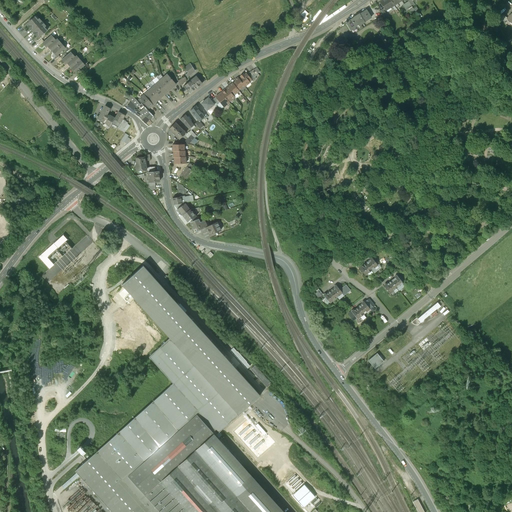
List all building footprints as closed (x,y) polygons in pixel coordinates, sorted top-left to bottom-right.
[(389,0),(380,0),(378,1),(384,10),(393,5),(389,0)] [(365,9),(358,13),(357,14),(362,22),(363,22),(363,21),(370,17),(365,9)] [(385,14),(382,9),(379,10),(384,20),(388,18),(385,14)] [(506,13),(502,17),(508,23),(511,19),(509,17),(506,13)] [(35,16),(32,19),(31,18),(29,21),(26,24),(30,27),(33,30),(42,22),(39,18),(38,19),(35,16)] [(353,17),(345,22),(345,21),(344,22),(345,23),(346,23),(350,29),(355,26),(354,25),(357,24),(358,25),(359,24),(354,16),(353,16),(353,17)] [(42,22),(33,30),(36,33),(35,33),(38,37),(41,35),(44,33),(44,32),(47,29),(44,26),(45,25),(42,22)] [(44,41),(43,42),(47,47),(48,46),(55,40),(51,35),(44,41)] [(55,40),(48,46),(52,50),(61,43),(57,38),(55,40)] [(61,43),(52,50),(57,55),(58,54),(65,48),(61,43)] [(62,59),(66,64),(67,63),(67,62),(74,56),(70,52),(62,59)] [(74,56),(67,62),(72,67),(80,60),(76,55),(74,56)] [(80,60),(72,67),(76,72),(79,69),(85,65),(80,60)] [(190,63),(185,67),(186,70),(188,72),(185,74),(187,76),(195,70),(190,63)] [(176,76),(172,69),(167,73),(175,83),(178,81),(178,80),(176,76)] [(249,72),(246,74),(250,78),(252,81),(254,79),(252,76),(249,72)] [(175,83),(167,73),(163,77),(171,87),(175,83)] [(246,73),(244,74),(242,73),(240,75),(241,77),(243,80),(241,81),(244,85),(244,86),(249,82),(248,80),(250,78),(246,74),(246,73)] [(196,76),(190,81),(195,88),(202,83),(196,76)] [(171,87),(163,77),(159,80),(168,90),(171,87)] [(238,78),(237,77),(234,80),(235,81),(237,84),(235,86),(238,90),(244,85),(241,81),(243,80),(241,77),(238,78)] [(168,90),(159,80),(155,84),(164,94),(168,90)] [(190,81),(183,86),(189,93),(195,88),(190,81)] [(232,90),(230,91),(233,95),(239,90),(238,90),(235,86),(237,84),(235,81),(233,83),(232,83),(229,85),(230,86),(232,90)] [(164,94),(155,84),(151,87),(160,97),(164,94)] [(230,86),(225,90),(224,89),(221,92),(228,101),(234,96),(233,95),(230,91),(232,90),(230,86)] [(160,97),(151,87),(147,90),(156,101),(160,97)] [(156,101),(147,90),(143,94),(152,104),(156,101)] [(221,92),(215,97),(219,102),(223,106),(229,102),(228,101),(221,92)] [(152,104),(143,94),(140,97),(143,102),(148,107),(152,104)] [(213,104),(208,97),(201,103),(207,110),(213,104)] [(132,102),(131,101),(128,105),(128,104),(125,108),(135,114),(137,111),(138,110),(136,107),(132,102)] [(98,117),(98,119),(103,122),(104,119),(106,120),(109,115),(107,114),(110,108),(105,105),(98,117)] [(201,112),(196,105),(190,110),(195,117),(199,114),(202,119),(205,117),(201,112)] [(146,109),(144,107),(141,110),(149,119),(152,116),(146,109)] [(138,116),(140,119),(145,123),(149,119),(141,110),(139,112),(141,114),(138,116)] [(118,111),(112,123),(117,127),(119,124),(122,118),(124,114),(118,111)] [(193,125),(185,114),(180,118),(185,125),(186,125),(189,128),(193,125)] [(109,115),(106,120),(105,123),(110,125),(113,119),(114,117),(111,116),(110,116),(109,115)] [(128,122),(122,118),(119,124),(117,127),(118,128),(124,132),(126,130),(126,129),(129,126),(127,124),(128,122)] [(175,122),(168,129),(173,133),(174,135),(179,139),(185,132),(175,122)] [(195,136),(196,135),(191,129),(185,134),(188,137),(185,140),(188,143),(192,139),(195,143),(198,140),(195,136)] [(144,156),(136,157),(137,164),(135,164),(136,170),(145,169),(146,169),(146,167),(145,161),(145,156),(144,156)] [(189,164),(179,177),(183,180),(186,182),(191,175),(188,173),(191,170),(190,169),(193,166),(189,164)] [(156,171),(148,172),(148,176),(147,178),(147,180),(149,180),(149,182),(155,182),(159,181),(158,171),(156,171)] [(180,196),(172,198),(174,204),(182,202),(181,199),(180,196)] [(189,209),(184,203),(177,208),(182,214),(189,209)] [(189,209),(182,214),(187,221),(190,218),(191,219),(196,216),(192,211),(191,211),(189,209)] [(198,218),(190,222),(193,228),(195,227),(197,230),(205,226),(207,225),(204,219),(199,221),(198,218)] [(207,225),(205,226),(210,235),(215,232),(217,231),(221,229),(220,229),(217,221),(207,225)] [(68,240),(63,235),(39,257),(50,269),(55,265),(48,257),(68,240)] [(368,257),(364,261),(370,268),(376,262),(370,255),(367,257),(368,257)] [(364,261),(360,264),(359,263),(357,265),(363,273),(370,268),(364,261)] [(257,397),(260,395),(143,265),(122,284),(171,338),(238,414),(257,397)] [(395,273),(393,274),(393,275),(389,279),(395,285),(401,280),(395,273)] [(389,279),(385,282),(385,281),(383,283),(389,290),(395,285),(389,279)] [(341,291),(334,283),(332,285),(333,286),(329,289),(335,296),(341,291)] [(322,293),(318,288),(313,292),(317,296),(322,293)] [(329,289),(325,292),(324,292),(322,294),(328,301),(335,296),(329,289)] [(373,303),(368,297),(365,298),(363,300),(369,307),(373,303)] [(363,300),(362,299),(360,301),(361,302),(357,305),(362,312),(369,307),(363,300)] [(435,300),(428,305),(431,309),(435,306),(438,304),(435,300)] [(362,312),(357,305),(353,308),(352,307),(349,309),(351,311),(349,313),(349,314),(351,317),(352,317),(355,316),(356,317),(362,312)] [(428,305),(416,316),(419,320),(422,317),(431,309),(428,305)] [(76,473),(111,511),(159,511),(145,495),(137,486),(134,488),(127,481),(130,479),(128,476),(197,415),(214,434),(217,438),(221,434),(219,431),(238,414),(171,338),(149,358),(174,385),(76,473)] [(382,359),(375,351),(367,359),(374,367),(382,359)] [(254,365),(250,369),(266,386),(270,382),(254,365)] [(137,486),(145,495),(214,434),(197,415),(128,476),(130,479),(127,481),(134,488),(137,486)] [(284,511),(217,438),(214,434),(145,495),(159,511),(284,511)] [(292,494),(304,506),(315,496),(295,474),(286,481),(294,489),(293,489),(295,491),(292,494)] [(424,511),(417,498),(412,501),(418,511),(424,511)]
